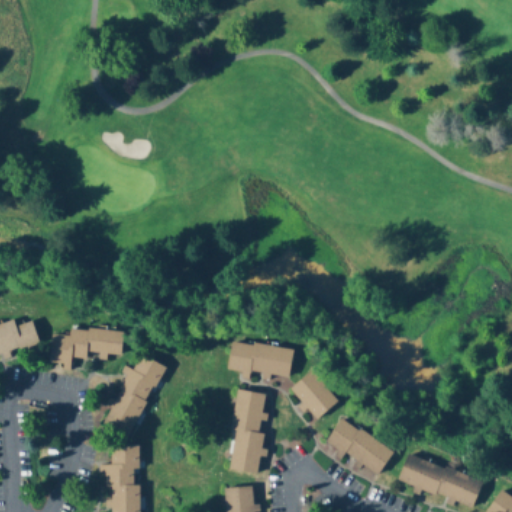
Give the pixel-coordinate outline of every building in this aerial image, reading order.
[(0,323),(29,313),(40,344),(0,358),(0,323)] [(120,332),(68,326),(65,353),(118,358),(120,332)] [(230,342),(293,349),(290,378),(226,371),(230,342)] [(125,367),(99,425),(129,439),(162,365),(140,355),(133,370),(125,367)] [(290,386),(310,371),(336,405),(316,420),(290,386)] [(257,474),(266,394),(236,391),(227,470),(257,474)] [(325,439),(342,416),(392,453),(376,475),(325,439)] [(138,511),(139,446),(110,446),(110,465),(102,465),(102,490),(108,490),(108,507),(111,507),(110,511),(138,511)] [(405,454),(395,479),(471,507),(480,482),(405,454)] [(511,511),(488,511),(485,510),(501,484),(511,491),(511,511)] [(252,511),(252,487),(222,488),(222,511),(252,511)]
